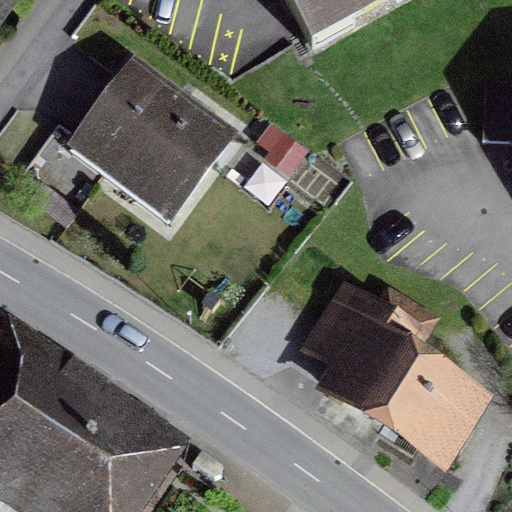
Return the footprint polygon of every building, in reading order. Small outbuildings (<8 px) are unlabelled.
[(0,0),(0,25),(19,0),(0,0)] [(289,0),(310,37),(379,0),(289,0)] [(242,146),(136,68),(71,155),(177,234),(242,146)] [(423,342),(351,296),(307,365),(331,380),(315,406),(448,490),(498,412),(413,358),(423,342)] [(17,328),(0,351),(0,511),(1,511),(157,511),(199,453),(17,328)]
